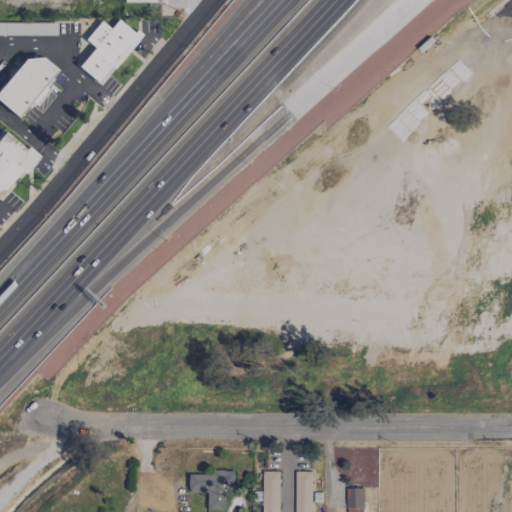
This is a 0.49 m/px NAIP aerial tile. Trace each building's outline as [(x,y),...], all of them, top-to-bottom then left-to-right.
[(85,41),(93,48),(78,68),(101,85),(139,35),(118,19),(110,29),(100,21),(85,41)] [(26,57),(0,88),(0,103),(18,118),(31,102),(35,106),(49,90),(44,86),(58,71),(39,55),(32,63),(26,57)] [(0,199),(21,172),(26,175),(39,158),(4,131),(0,136),(0,199)] [(224,510),(223,493),(234,493),(234,470),(210,471),(210,475),(187,475),(187,493),(206,493),(206,510),(224,510)] [(262,511),(279,511),(280,471),(263,471),(262,511)] [(312,511),(313,472),(296,471),(295,511),(312,511)] [(363,511),(364,488),(347,488),(346,511),(363,511)]
